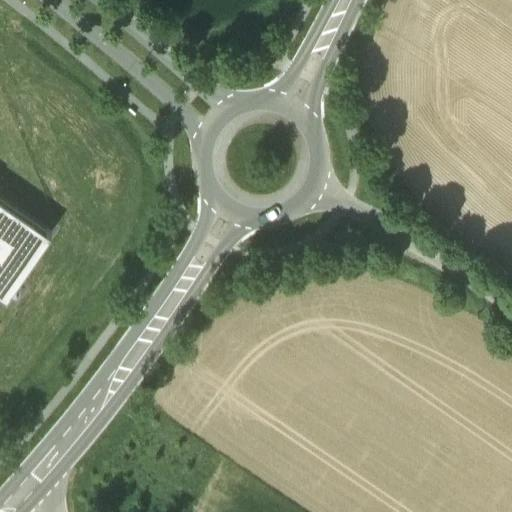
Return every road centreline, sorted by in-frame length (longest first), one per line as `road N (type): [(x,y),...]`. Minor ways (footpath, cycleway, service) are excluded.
road 1 (tertiary): [(29,507),(227,245),(260,217)]
road 2 (tertiary): [(216,197),(169,280),(8,488)]
road 3 (unclassified): [(310,187),(511,308)]
road 4 (unclassified): [(45,0),(207,136)]
road 5 (unclassified): [(229,111),(94,0)]
road 6 (tertiary): [(308,129),(317,84),(359,0)]
road 7 (tertiary): [(332,0),(295,73),(268,103)]
